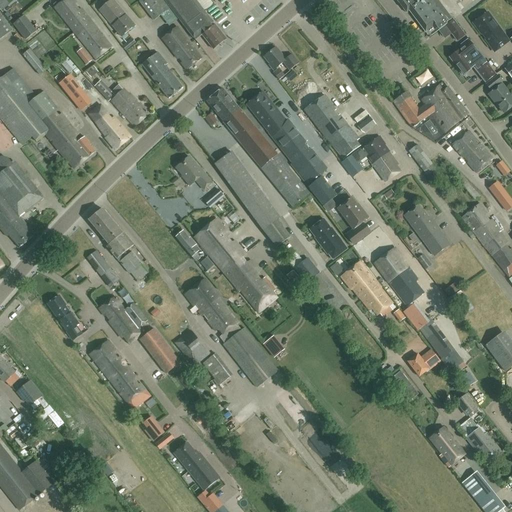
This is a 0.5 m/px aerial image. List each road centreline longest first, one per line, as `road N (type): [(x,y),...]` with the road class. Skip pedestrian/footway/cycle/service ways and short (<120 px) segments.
road 1 (tertiary): [(0,295),(119,169),(303,0)]
road 2 (unclassified): [(511,161),(387,0)]
